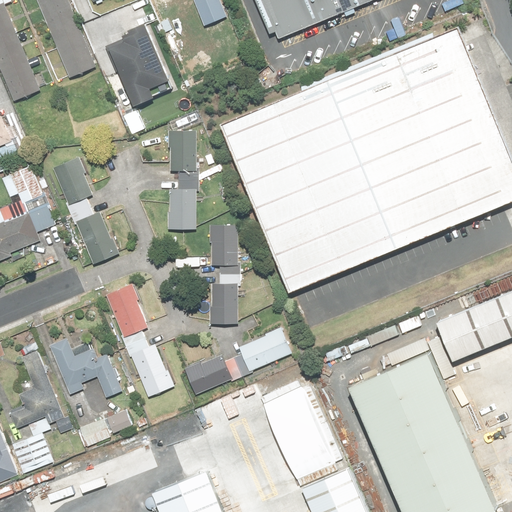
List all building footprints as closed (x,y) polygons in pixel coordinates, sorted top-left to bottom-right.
[(70,0),(37,0),(70,78),(98,67),(70,0)] [(220,0),(195,0),(204,22),(226,14),(220,0)] [(252,0),(271,45),(384,0),(252,0)] [(7,4),(0,6),(0,60),(16,97),(42,86),(7,4)] [(126,38),(111,45),(138,103),(158,94),(154,85),(170,78),(144,22),(123,32),(126,38)] [(511,185),(451,34),(221,125),(284,282),(511,191),(511,185)] [(3,115),(0,115),(0,143),(13,139),(3,115)] [(201,128),(173,128),(173,168),(201,168),(201,128)] [(82,155),(53,165),(67,201),(96,191),(82,155)] [(32,164),(4,176),(16,205),(44,193),(32,164)] [(200,186),(173,186),(173,226),(200,226),(200,186)] [(0,260),(47,240),(40,225),(51,220),(45,205),(0,223),(0,260)] [(102,210),(76,222),(95,265),(121,253),(102,210)] [(241,223),(211,222),(210,262),(239,263),(241,223)] [(135,282),(107,295),(126,334),(154,321),(135,282)] [(241,283),(214,283),(214,321),(242,321),(241,283)] [(511,284),(424,319),(440,359),(511,329),(511,284)] [(427,312),(399,323),(403,333),(423,325),(420,318),(429,315),(427,312)] [(368,336),(371,345),(400,334),(397,325),(368,336)] [(283,327),(240,345),(251,371),(294,352),(283,327)] [(80,379),(97,378),(107,396),(126,387),(109,351),(101,354),(98,347),(79,349),(70,338),(50,348),(69,385),(80,379)] [(159,342),(134,354),(151,393),(177,381),(159,342)] [(327,353),(330,361),(348,353),(345,346),(327,353)] [(434,511),(474,496),(414,346),(334,377),(387,511),(434,511)] [(28,380),(27,405),(9,412),(15,427),(57,410),(57,409),(65,406),(41,351),(23,358),(33,380),(28,380)] [(238,356),(227,360),(225,354),(186,367),(196,394),(245,377),(238,356)] [(324,370),(328,378),(348,368),(344,360),(324,370)] [(112,434),(133,426),(127,409),(81,427),(89,448),(114,438),(112,434)] [(0,475),(18,468),(0,424),(0,475)] [(45,430),(13,443),(24,471),(56,458),(45,430)] [(357,511),(335,456),(294,473),(309,511),(357,511)] [(226,511),(208,468),(154,491),(163,511),(226,511)]
